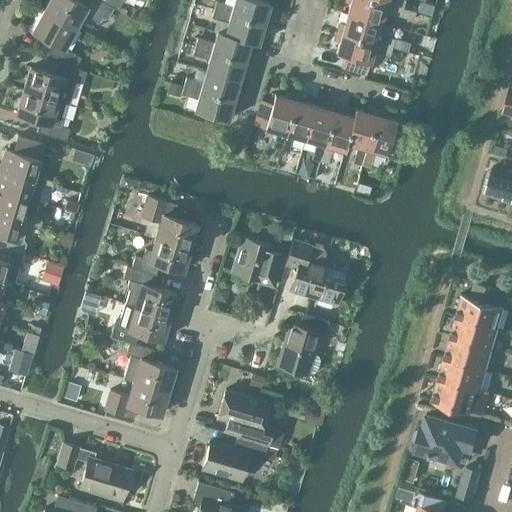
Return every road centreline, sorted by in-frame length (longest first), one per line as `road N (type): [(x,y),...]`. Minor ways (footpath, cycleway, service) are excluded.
road 1 (residential): [(0,399),(173,452)]
road 2 (residential): [(173,452),(210,329)]
road 3 (residential): [(217,230),(187,322),(210,329)]
